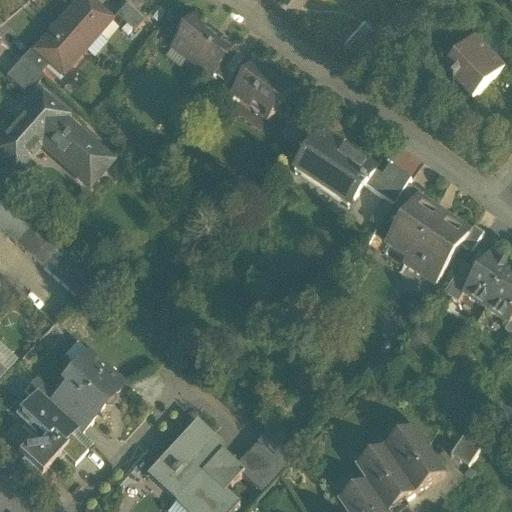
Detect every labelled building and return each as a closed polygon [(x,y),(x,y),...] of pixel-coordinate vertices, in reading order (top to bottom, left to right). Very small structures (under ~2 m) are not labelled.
[(49,64),(64,78),(85,54),(98,39),(113,22),(87,0),(78,0),(33,51),(49,64)] [(142,23),(125,8),(115,19),(133,34),(142,23)] [(187,63),(212,82),(215,78),(236,50),(239,46),(199,16),(172,52),(187,63)] [(344,42),(353,50),(373,28),(364,20),(344,42)] [(106,47),(98,39),(85,54),(93,61),(106,47)] [(445,69),(475,100),(505,72),(475,40),(445,69)] [(22,60),(39,75),(49,64),(33,51),(31,49),(22,60)] [(246,59),(236,50),(215,78),(226,87),(246,59)] [(181,71),(187,63),(172,52),(166,60),(181,71)] [(39,75),(22,60),(7,77),(27,96),(43,78),(39,75)] [(234,97),(267,122),(290,91),(257,66),(234,97)] [(76,177),(90,189),(111,165),(63,123),(67,118),(42,96),(0,144),(0,163),(16,177),(47,142),(81,172),(76,177)] [(282,138),(294,146),(309,123),(298,115),(282,138)] [(334,188),(353,201),(361,188),(364,189),(375,173),(376,171),(340,147),(342,145),(323,132),(297,171),(330,193),(334,188)] [(378,199),(394,209),(409,186),(412,182),(389,167),(382,177),(375,173),(364,189),(378,199)] [(423,195),(409,186),(394,209),(375,237),(386,244),(387,243),(415,200),(418,202),(423,195)] [(363,222),(378,199),(364,189),(361,188),(353,201),(346,210),(363,222)] [(420,272),(437,284),(461,248),(469,236),(418,202),(415,200),(387,243),(423,267),(420,272)] [(0,228),(13,214),(4,206),(0,210),(0,228)] [(0,234),(6,240),(22,222),(13,214),(0,228),(0,234)] [(15,248),(31,230),(22,222),(6,240),(15,248)] [(469,236),(461,248),(471,254),(484,235),(474,229),(469,236)] [(24,256),(40,238),(31,230),(15,248),(24,256)] [(33,264),(49,246),(40,238),(24,256),(33,264)] [(42,272),(58,254),(49,246),(33,264),(42,272)] [(51,280),(67,262),(58,254),(42,272),(51,280)] [(464,297),(486,312),(511,273),(511,272),(501,265),(503,261),(492,254),(477,275),(463,297),(464,297)] [(60,288),(76,270),(67,262),(51,280),(60,288)] [(444,296),(458,305),(464,297),(463,297),(477,275),(464,266),(444,296)] [(69,296),(84,278),(76,270),(60,288),(69,296)] [(511,273),(486,312),(508,327),(509,328),(511,323),(511,273)] [(0,351),(0,381),(15,365),(0,351)] [(74,411),(90,425),(90,424),(104,409),(103,408),(112,399),(112,400),(124,388),(94,360),(83,371),(79,367),(61,386),(65,390),(57,399),(61,403),(72,413),(74,411)] [(61,403),(57,399),(36,380),(28,389),(38,398),(53,412),(61,403)] [(17,455),(41,477),(60,456),(56,452),(69,439),(70,439),(76,433),(53,412),(38,398),(20,417),(36,432),(40,428),(48,436),(36,449),(30,442),(17,455)] [(76,433),(81,438),(92,426),(90,424),(90,425),(74,411),(72,413),(61,403),(53,412),(76,433)] [(176,502),(187,511),(234,511),(240,506),(227,494),(221,488),(225,484),(231,489),(241,479),(246,474),(238,467),(209,441),(211,438),(196,424),(158,464),(171,476),(171,481),(176,480),(176,477),(179,474),(192,487),(179,501),(178,500),(176,502)] [(93,448),(81,438),(76,433),(70,439),(87,455),(93,448)] [(413,433),(385,452),(417,499),(445,479),(413,433)] [(268,436),(257,447),(286,474),(297,463),(268,436)] [(60,456),(74,469),(87,455),(70,439),(69,439),(56,452),(60,456)] [(451,460),(469,471),(481,453),(463,441),(451,460)] [(286,474),(257,447),(238,467),(246,474),(241,479),(263,499),(286,474)] [(357,471),(367,487),(384,511),(397,511),(403,508),(417,499),(385,452),(357,471)] [(148,475),(176,502),(178,500),(179,501),(192,487),(179,474),(176,477),(176,480),(171,481),(171,476),(158,464),(148,475)] [(227,494),(231,489),(225,484),(221,488),(227,494)] [(339,506),(342,511),(384,511),(367,487),(339,506)]
